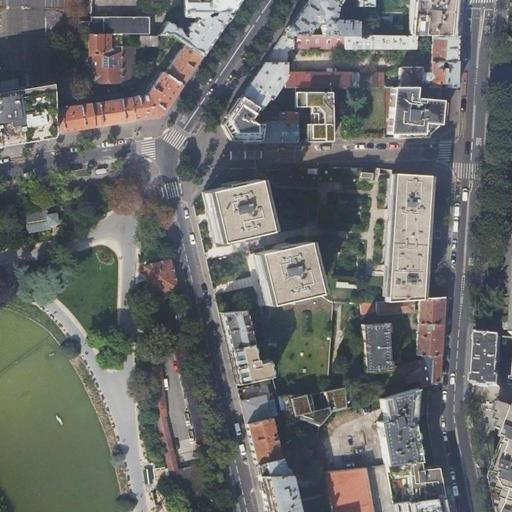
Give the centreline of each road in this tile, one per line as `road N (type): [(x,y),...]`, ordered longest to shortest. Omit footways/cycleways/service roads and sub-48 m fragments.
road 1 (residential): [(168,147),(248,511)]
road 2 (tertiary): [(473,511),(454,411),(472,151)]
road 3 (residential): [(472,151),(265,154)]
road 4 (tertiary): [(269,0),(168,147)]
road 5 (tertiary): [(168,147),(0,171)]
road 6 (tertiary): [(472,151),(482,0)]
